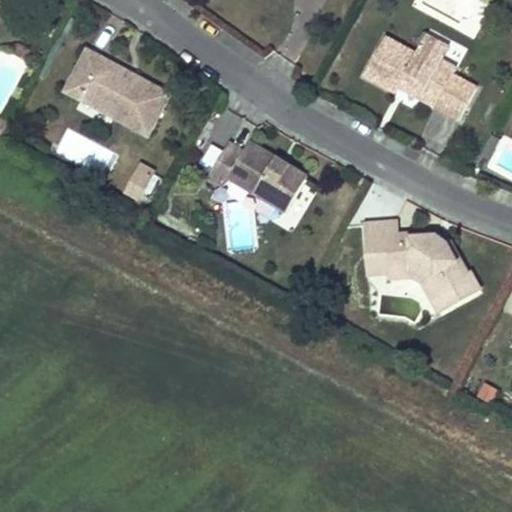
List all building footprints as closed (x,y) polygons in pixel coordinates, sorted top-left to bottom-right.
[(449,48),(426,36),(421,44),(445,57),(449,48)] [(453,76),(456,69),(442,62),(445,57),(421,44),(416,54),(385,38),(365,76),(396,93),(399,88),(404,79),(409,81),(406,87),(421,96),(420,99),(460,121),(477,88),(453,76)] [(172,95),(136,76),(134,79),(127,76),(129,72),(88,50),(65,93),(82,102),(85,95),(116,112),(113,119),(149,138),(172,95)] [(421,96),(406,87),(409,81),(404,79),(399,88),(420,99),(421,96)] [(116,112),(85,95),(82,102),(113,119),(116,112)] [(285,178),(273,170),(277,164),(249,147),(244,157),(229,148),(209,182),(224,191),(229,183),(259,201),(287,218),(294,207),(308,183),(289,171),(285,178)] [(289,171),(277,164),(273,170),(285,178),(289,171)] [(155,173),(140,165),(137,171),(152,178),(155,173)] [(141,200),(152,178),(137,171),(126,192),(141,200)] [(141,200),(126,192),(124,195),(139,203),(141,200)] [(466,276),(449,246),(439,250),(430,246),(412,247),(411,238),(399,238),(398,222),(366,224),(368,258),(387,257),(388,275),(390,275),(413,273),(427,281),(444,311),(481,290),(471,272),(466,276)] [(449,246),(437,236),(411,238),(412,247),(430,246),(439,250),(449,246)] [(388,275),(387,257),(368,258),(369,276),(388,275)] [(427,281),(413,273),(390,275),(390,278),(413,276),(425,283),(441,313),(444,311),(427,281)] [(491,405),(498,392),(485,384),(478,398),(491,405)]
